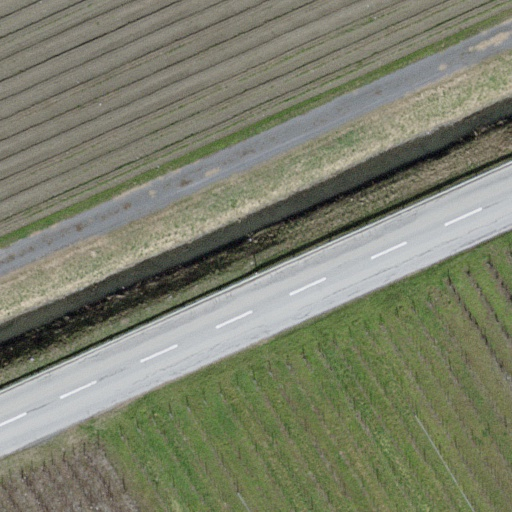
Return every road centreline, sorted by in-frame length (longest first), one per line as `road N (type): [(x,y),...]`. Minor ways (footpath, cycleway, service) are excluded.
road 1 (track): [(0,275),(511,42)]
road 2 (secondary): [(0,424),(511,197)]
